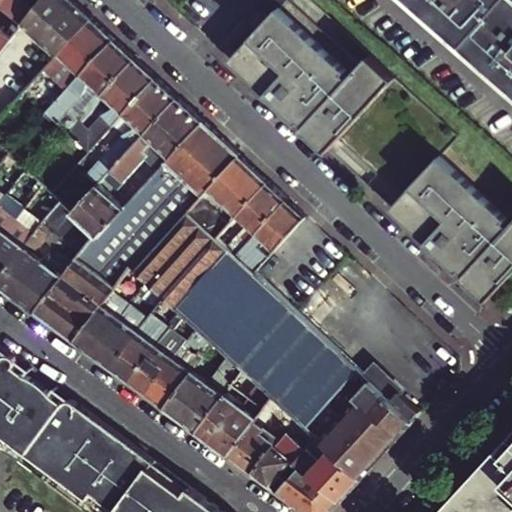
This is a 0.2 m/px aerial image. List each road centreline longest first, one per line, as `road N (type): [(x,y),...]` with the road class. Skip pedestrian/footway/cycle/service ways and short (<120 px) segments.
road 1 (residential): [(120,0),(510,361)]
road 2 (residential): [(0,319),(259,511)]
road 3 (tertiary): [(373,511),(510,361)]
